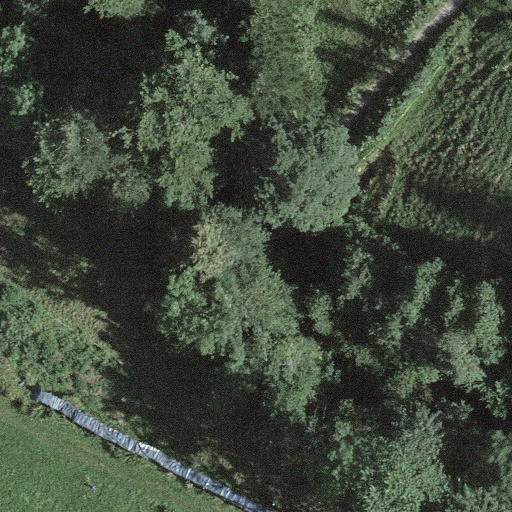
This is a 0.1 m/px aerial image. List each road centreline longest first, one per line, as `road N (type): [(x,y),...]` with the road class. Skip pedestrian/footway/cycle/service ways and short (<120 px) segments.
road 1 (track): [(454,0),(284,207)]
road 2 (track): [(241,226),(219,226),(0,143)]
road 3 (track): [(0,410),(189,511)]
